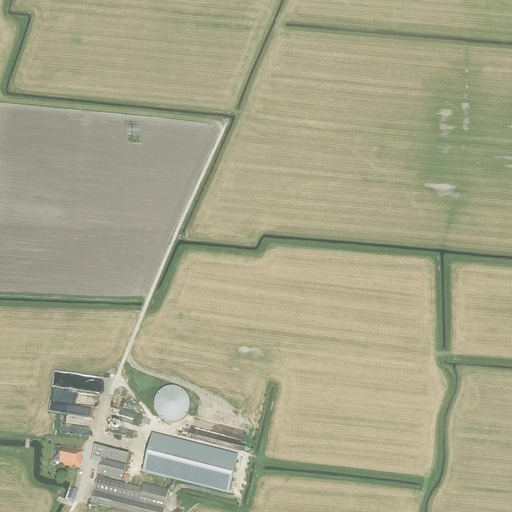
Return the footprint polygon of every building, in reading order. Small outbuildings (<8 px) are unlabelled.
[(155,411),(157,413),(158,415),(160,417),(162,419),(165,420),(167,421),(170,422),(172,422),(175,421),(177,421),(180,420),(182,418),(184,417),(186,415),(187,412),(188,410),(189,407),(189,405),(189,402),(189,399),(188,397),(187,395),(185,392),(183,391),(181,389),(179,388),(176,387),(174,386),(171,386),(168,387),(166,387),(163,388),(161,390),(159,391),(157,393),(156,396),(155,398),(154,401),(154,403),(154,406),(155,408),(155,411)] [(78,392),(53,389),(51,400),(80,404),(80,401),(77,400),(78,392)] [(143,468),(143,471),(170,478),(175,479),(228,493),(238,456),(180,442),(172,440),(152,435),(151,437),(148,450),(147,456),(143,468)] [(80,468),(83,455),(82,455),(83,450),(76,449),(62,447),(55,446),(52,461),(59,462),(59,464),(80,468)] [(92,455),(90,460),(100,462),(101,462),(102,459),(102,458),(126,464),(128,455),(94,446),(92,455)] [(143,483),(142,488),(103,478),(104,476),(122,480),(126,465),(102,459),(91,501),(89,500),(88,505),(97,507),(97,505),(125,511),(163,511),(164,509),(169,490),(143,483)] [(68,499),(74,501),(78,491),(72,488),(68,499)]
